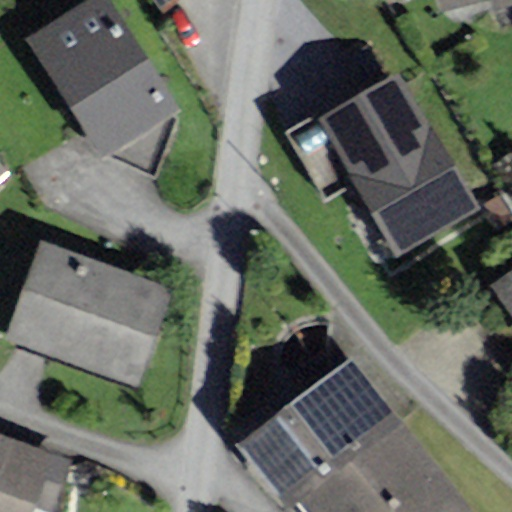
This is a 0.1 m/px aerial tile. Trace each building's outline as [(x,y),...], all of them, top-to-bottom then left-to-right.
[(112,0),(79,0),(22,38),(101,158),(157,178),(183,107),(112,0)] [(154,0),(163,11),(177,0),(154,0)] [(511,0),(442,0),(444,5),(461,0),(494,0),(497,8),(511,4),(511,0)] [(477,207),(397,72),(369,88),(366,84),(284,132),(326,204),(356,186),(396,255),(477,207)] [(173,285),(39,240),(5,340),(139,385),(173,285)] [(511,268),(487,286),(511,320),(511,268)] [(302,500),(402,425),(351,357),(236,445),(288,511),(302,500)] [(468,511),(402,425),(302,500),(311,511),(468,511)] [(61,511),(71,458),(0,435),(0,511),(61,511)]
